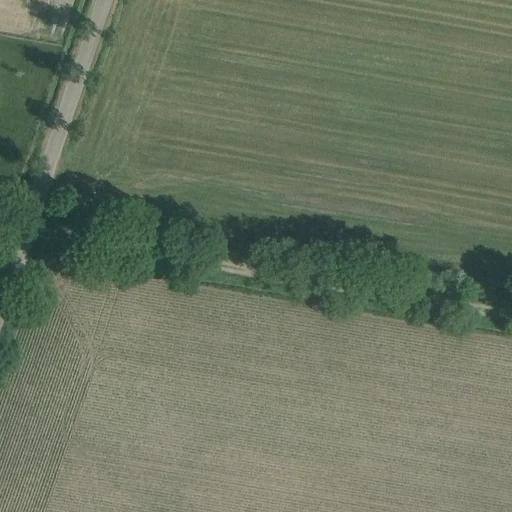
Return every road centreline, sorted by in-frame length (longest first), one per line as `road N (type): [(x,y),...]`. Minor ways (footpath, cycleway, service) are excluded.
road 1 (track): [(511,315),(0,229)]
road 2 (unclassified): [(0,307),(98,0)]
